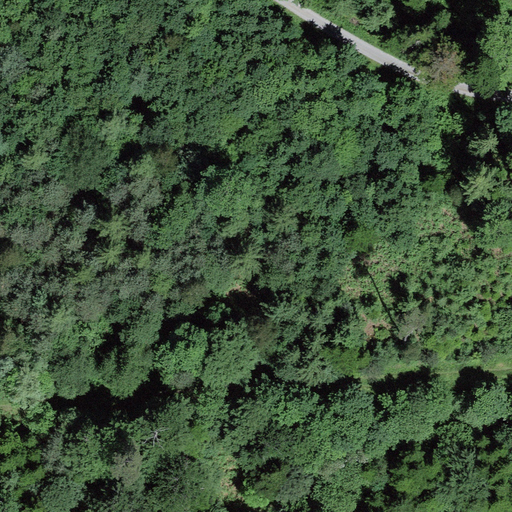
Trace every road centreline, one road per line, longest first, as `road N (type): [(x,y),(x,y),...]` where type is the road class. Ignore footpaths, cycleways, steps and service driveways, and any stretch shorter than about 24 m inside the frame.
road 1 (track): [(0,401),(511,377)]
road 2 (track): [(511,91),(484,95),(272,0)]
